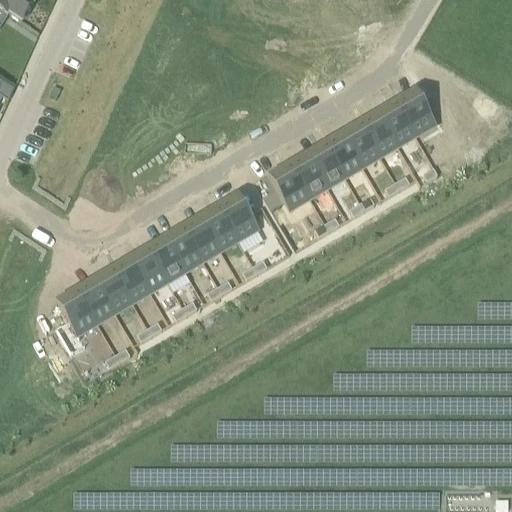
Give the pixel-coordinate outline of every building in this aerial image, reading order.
[(0,0),(0,19),(10,26),(11,24),(19,30),(33,8),(25,3),(27,0),(0,0)] [(178,0),(176,5),(198,15),(204,0),(178,0)] [(204,0),(198,15),(220,25),(231,0),(204,0)] [(231,0),(220,25),(242,35),(258,0),(231,0)] [(269,0),(258,0),(242,35),(264,46),(283,6),(269,0)] [(360,0),(355,0),(347,15),(377,33),(387,16),(360,0)] [(360,0),(387,16),(396,0),(360,0)] [(283,6),(264,46),(287,56),(305,17),(283,6)] [(307,17),(318,22),(323,12),(312,7),(307,17)] [(347,15),(336,33),(366,51),(377,33),(347,15)] [(313,32),(318,22),(307,17),(302,27),(313,32)] [(336,33),(326,51),(356,69),(366,51),(336,33)] [(0,84),(0,100),(6,105),(7,104),(6,103),(12,94),(13,94),(14,93),(0,84)] [(411,98),(391,109),(410,142),(430,130),(411,98)] [(391,109),(374,120),(393,152),(410,142),(391,109)] [(374,120),(356,130),(375,162),(393,152),(374,120)] [(356,130),(339,140),(358,173),(375,162),(356,130)] [(339,140),(321,151),(340,183),(358,173),(339,140)] [(321,151),(304,161),(323,194),(340,183),(321,151)] [(304,161),(286,172),(305,204),(323,194),(304,161)] [(439,166),(428,172),(432,179),(443,173),(439,166)] [(286,172),(266,183),(286,215),(305,204),(286,172)] [(428,172),(418,178),(422,185),(432,179),(428,172)] [(400,181),(390,187),(394,194),(404,188),(400,181)] [(390,187),(379,193),(383,200),(394,194),(390,187)] [(236,201),(217,212),(236,245),(255,233),(236,201)] [(365,202),(355,208),(359,215),(369,208),(365,202)] [(355,208),(344,214),(348,221),(359,215),(355,208)] [(217,212),(199,223),(218,255),(236,245),(217,212)] [(330,222),(319,228),(323,235),(334,229),(330,222)] [(199,223),(182,233),(201,265),(218,255),(199,223)] [(319,228),(309,234),(313,241),(323,235),(319,228)] [(182,233),(164,243),(183,276),(201,265),(182,233)] [(164,243),(147,254),(166,286),(183,276),(164,243)] [(147,254),(129,264),(148,297),(166,286),(147,254)] [(261,263),(250,269),(254,276),(265,270),(261,263)] [(129,264),(111,275),(131,307),(148,297),(129,264)] [(250,269),(240,275),(244,282),(254,276),(250,269)] [(111,275),(94,285),(113,317),(131,307),(111,275)] [(225,284),(215,290),(219,297),(230,291),(225,284)] [(94,285),(76,295),(95,328),(113,317),(94,285)] [(215,290),(205,296),(209,303),(219,297),(215,290)] [(76,295),(57,307),(76,339),(95,328),(76,295)] [(190,304),(180,311),(184,317),(194,311),(190,304)] [(180,311),(170,317),(174,323),(184,317),(180,311)] [(155,325),(145,331),(149,338),(159,332),(155,325)] [(145,331),(134,337),(139,344),(149,338),(145,331)] [(120,346),(110,352),(114,359),(124,353),(120,346)] [(110,352),(99,358),(103,365),(114,359),(110,352)]
